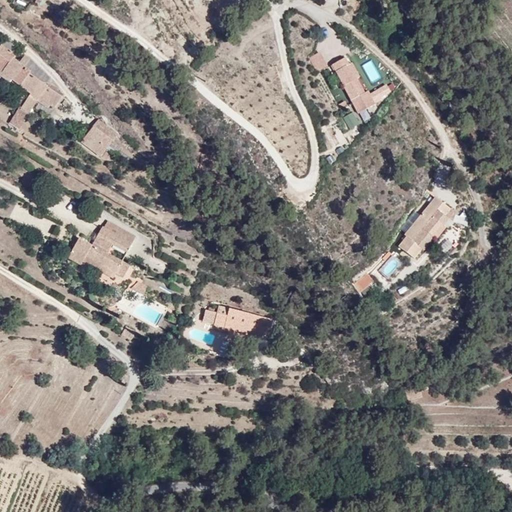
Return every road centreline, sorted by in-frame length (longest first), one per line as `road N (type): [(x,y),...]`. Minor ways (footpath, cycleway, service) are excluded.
road 1 (unclassified): [(409,511),(292,504),(220,483)]
road 2 (unclassified): [(103,511),(119,499),(176,484),(220,483)]
